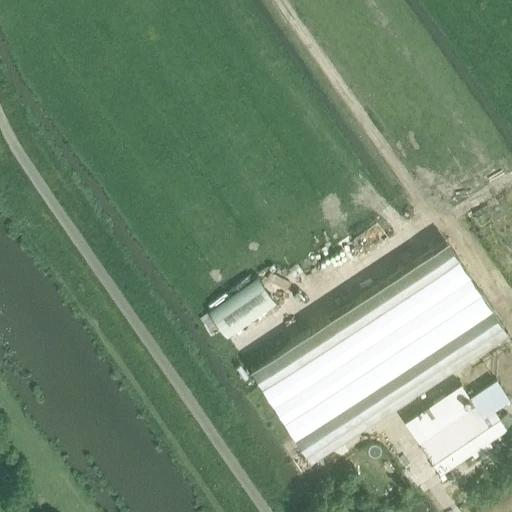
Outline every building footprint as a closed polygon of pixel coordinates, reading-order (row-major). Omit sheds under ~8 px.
[(448,238),(250,368),(310,459),(508,328),(448,238)] [(209,310),(228,336),(277,302),(259,276),(209,310)] [(419,490),(446,471),(455,484),(473,472),(464,459),(509,428),(495,408),(511,397),(499,378),(473,396),(464,383),(408,421),(385,437),(419,490)] [(506,462),(508,466),(511,463),(511,447),(501,454),(506,462)] [(501,454),(493,459),(498,467),(506,462),(501,454)]
